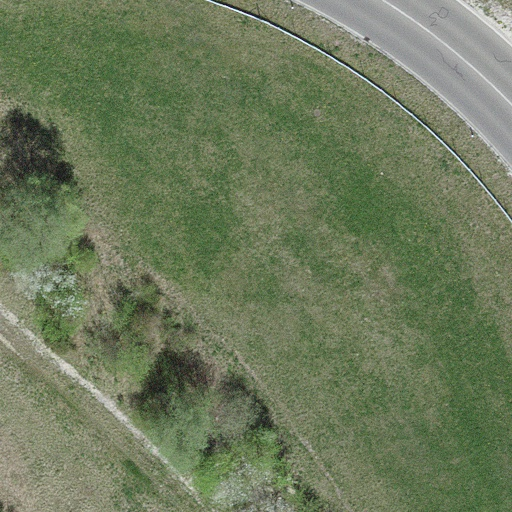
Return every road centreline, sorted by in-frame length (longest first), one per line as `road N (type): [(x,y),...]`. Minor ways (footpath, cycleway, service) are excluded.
road 1 (track): [(184,511),(45,364),(0,329)]
road 2 (trunk): [(386,0),(511,104)]
